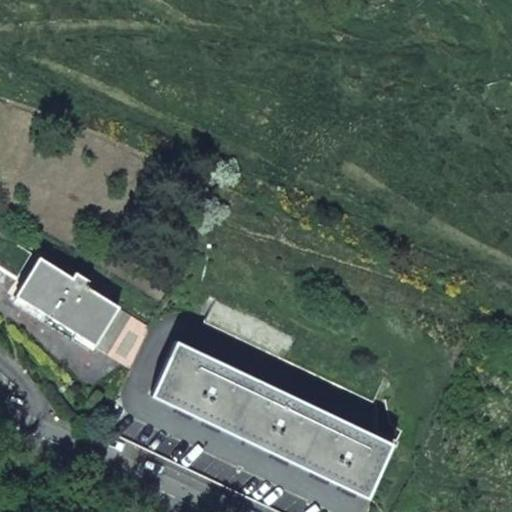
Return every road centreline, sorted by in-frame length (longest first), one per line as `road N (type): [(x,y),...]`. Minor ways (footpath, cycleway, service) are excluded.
road 1 (unknown): [(344,511),(333,481),(152,393),(141,368),(157,324),(174,308),(188,308),(371,398)]
road 2 (tertiary): [(0,419),(215,511)]
